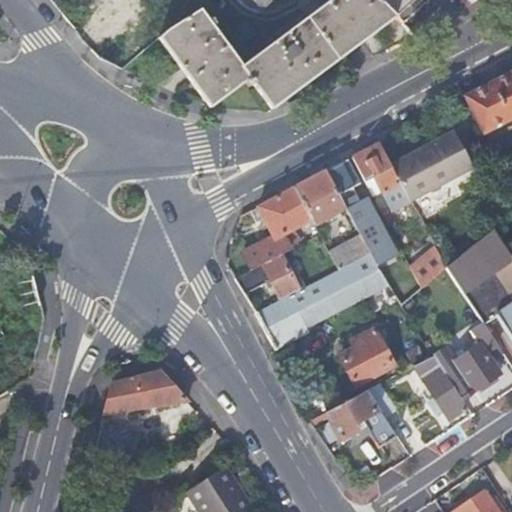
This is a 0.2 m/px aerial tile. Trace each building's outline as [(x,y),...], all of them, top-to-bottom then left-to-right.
[(208,108),(245,82),(248,87),(252,85),(271,110),(343,56),(354,48),(395,17),(378,0),(329,0),(319,8),(242,66),(237,60),(207,21),(199,11),(163,34),(158,38),(156,40),(208,108)] [(378,0),(395,17),(402,25),(420,8),(428,0),(464,0),(467,2),(471,0),(378,0)] [(511,117),(511,75),(467,98),(484,132),(511,117)] [(495,154),(511,145),(511,132),(490,144),(495,154)] [(408,156),(390,166),(409,201),(473,169),(454,133),(408,156)] [(390,166),(378,144),(364,152),(350,159),(367,190),(377,185),(389,207),(395,203),(398,208),(409,202),(409,201),(390,166)] [(353,189),(340,164),(332,169),(324,173),(337,197),(353,189)] [(344,209),(341,204),(337,197),(324,173),(309,181),(294,189),(310,220),(313,225),(344,209)] [(250,271),(279,256),(300,245),(292,230),(310,220),(294,189),(250,213),(253,219),(256,225),(264,221),(273,238),(241,255),(250,271)] [(359,237),(368,255),(372,261),(394,249),(366,199),(358,203),(355,197),(341,204),(344,209),(359,237)] [(511,260),(492,230),(447,268),(483,324),(495,316),(511,342),(511,260)] [(330,252),(339,270),(368,255),(359,237),(330,252)] [(446,268),(447,268),(436,248),(410,269),(421,289),(446,268)] [(302,289),(255,313),(270,341),(275,350),(307,334),(305,330),(388,287),(372,261),(368,255),(339,270),(337,271),(302,289)] [(237,287),(255,313),(302,289),(299,282),(294,285),(279,256),(250,271),(233,280),(237,287)] [(393,367),(374,332),(352,343),(355,350),(339,358),(354,387),(393,367)] [(445,349),(432,357),(460,400),(480,387),(499,374),(485,354),(497,346),(488,333),(476,341),(479,346),(453,362),(445,349)] [(460,400),(432,357),(414,367),(422,379),(421,380),(430,394),(423,399),(434,415),(441,411),(444,415),(447,420),(465,408),(460,400)] [(103,415),(186,402),(159,373),(110,387),(103,415)] [(0,397),(8,393),(0,379),(0,397)] [(396,413),(378,386),(366,392),(378,411),(385,421),(396,413)] [(366,392),(325,413),(329,422),(339,440),(348,435),(358,430),(355,424),(378,411),(366,392)] [(112,458),(135,463),(139,436),(107,429),(108,424),(101,422),(94,453),(112,458)] [(339,440),(329,422),(320,426),(329,444),(339,440)] [(238,489),(224,468),(187,493),(199,511),(249,511),(252,510),(238,489)] [(370,474),(366,469),(357,475),(361,481),(370,474)] [(490,503),(484,493),(471,501),(457,510),(458,511),(502,511),(494,500),(490,503)]
